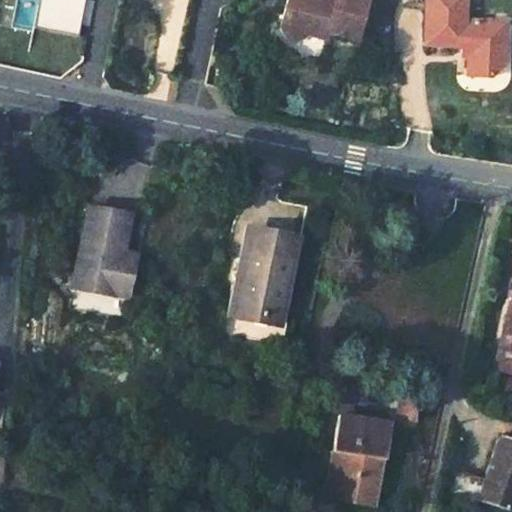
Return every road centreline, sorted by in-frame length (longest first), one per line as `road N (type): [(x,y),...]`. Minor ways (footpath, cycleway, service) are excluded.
road 1 (residential): [(0,88),(511,186)]
road 2 (unknown): [(16,112),(17,408)]
road 3 (unknown): [(502,205),(460,405)]
